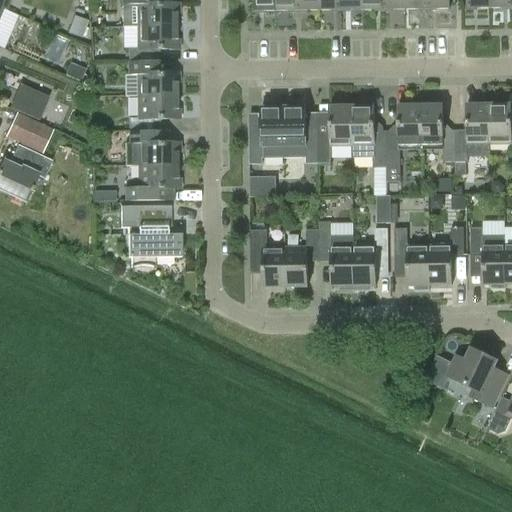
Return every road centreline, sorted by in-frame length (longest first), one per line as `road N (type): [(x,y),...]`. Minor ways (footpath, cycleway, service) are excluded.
road 1 (residential): [(511,334),(471,320),(251,323),(215,295),(210,69)]
road 2 (residential): [(210,69),(511,67)]
